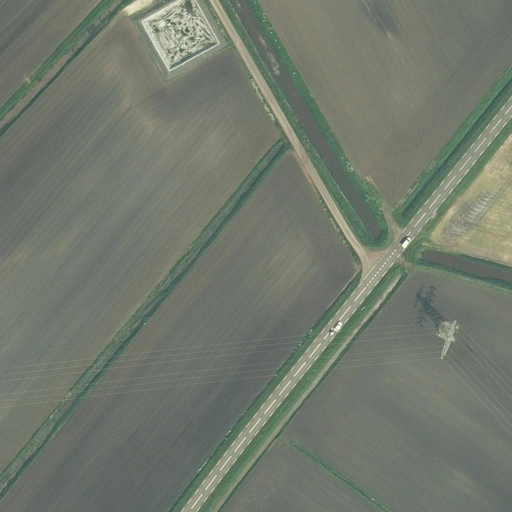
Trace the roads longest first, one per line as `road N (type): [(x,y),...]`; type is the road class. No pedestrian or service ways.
road 1 (unclassified): [(381,267),(342,222),(213,0)]
road 2 (secondary): [(190,511),(381,267)]
road 3 (secondary): [(381,267),(511,105)]
